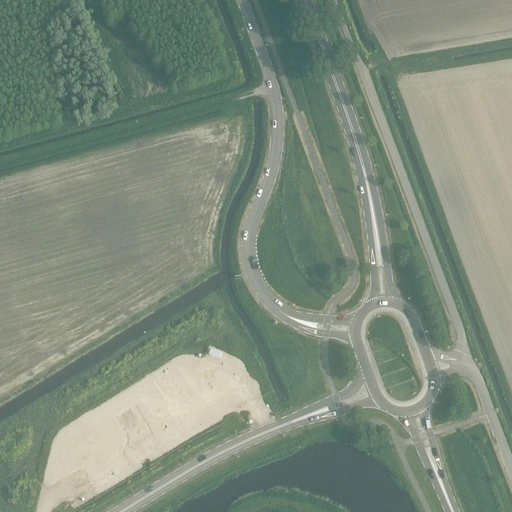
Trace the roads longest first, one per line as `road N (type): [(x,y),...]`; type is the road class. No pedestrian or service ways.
road 1 (unclassified): [(334,0),(459,331),(464,363)]
road 2 (tertiary): [(276,307),(258,285),(246,248),(275,156),(277,123),(271,75),(243,0)]
road 3 (secondary): [(305,0),(369,196)]
road 4 (tertiary): [(123,511),(290,422)]
